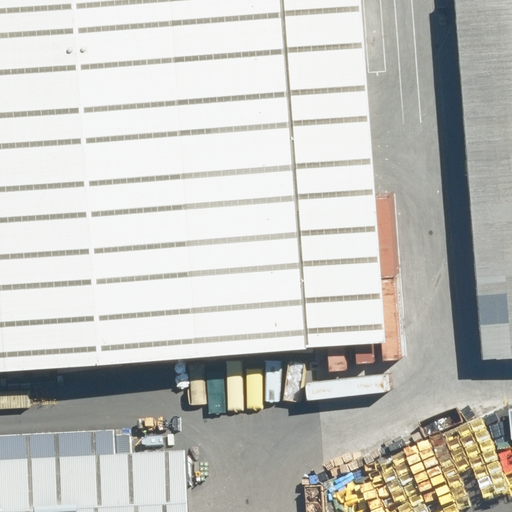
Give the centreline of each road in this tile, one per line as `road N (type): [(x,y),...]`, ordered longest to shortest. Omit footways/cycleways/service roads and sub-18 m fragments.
road 1 (unknown): [(430,363),(419,0)]
road 2 (unknown): [(0,390),(256,374)]
road 3 (unknown): [(256,374),(430,363)]
road 4 (unknown): [(256,374),(263,511)]
